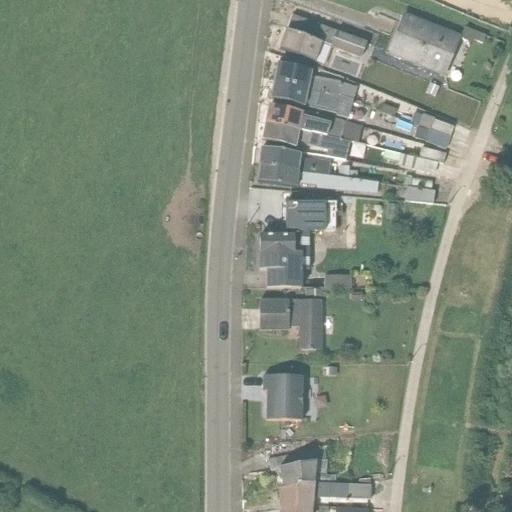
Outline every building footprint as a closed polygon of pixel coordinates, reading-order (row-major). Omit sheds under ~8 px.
[(457,43),(458,40),(400,18),(385,59),(442,81),(457,43)] [(319,48),(319,49),(329,52),(334,36),(289,20),(283,34),(319,48)] [(458,40),(457,43),(469,48),(472,44),(480,47),(483,40),(462,32),(458,40)] [(319,48),(283,34),(276,54),(312,67),(319,49),(319,48)] [(334,36),(329,52),(358,63),(364,47),(334,36)] [(271,85),(306,94),(308,81),(309,76),(274,68),(271,85)] [(308,81),(306,94),(318,96),(334,101),(345,103),(351,105),(354,92),(338,87),(308,81)] [(306,94),(271,85),(268,104),(302,112),(303,106),(306,94)] [(306,94),(303,106),(316,109),(327,112),(336,114),(337,111),(344,113),(345,103),(334,101),(318,96),(306,94)] [(262,127),(297,136),(300,121),(301,117),(266,109),(262,127)] [(416,130),(448,142),(451,131),(432,124),(432,123),(401,111),(397,123),(416,130)] [(301,117),(300,121),(328,129),(324,141),(348,146),(371,152),(380,154),(384,142),(358,135),(360,131),(342,126),(328,122),(302,114),(301,117)] [(300,121),(297,136),(324,141),(328,129),(300,121)] [(297,136),(262,127),(259,145),(293,153),(294,147),(297,136)] [(448,142),(416,130),(412,143),(444,153),(448,142)] [(297,136),(294,147),(306,150),(325,155),(324,161),(328,161),(343,164),(346,151),(370,157),(371,152),(348,146),(324,141),(297,136)] [(400,160),(435,167),(441,169),(444,158),(419,152),(420,151),(404,147),(400,160)] [(256,169),(296,176),(297,163),(298,158),(258,153),(256,169)] [(298,158),(297,163),(328,166),(328,161),(324,161),(311,158),(311,156),(299,153),(298,158)] [(435,167),(400,160),(397,159),(395,170),(432,178),(435,167)] [(296,176),(296,177),(326,180),(328,167),(328,166),(297,163),(296,176)] [(296,176),(256,169),(254,186),(294,193),(295,188),(296,177),(296,176)] [(296,177),(295,188),(315,190),(315,193),(374,198),(375,187),(326,180),(296,177)] [(404,193),(402,206),(431,209),(432,195),(404,191),(404,193)] [(283,238),(256,238),(257,275),(263,275),(263,292),(284,292),(299,292),(299,274),(307,274),(307,235),(332,234),(332,206),(282,207),(283,238)] [(349,279),(322,280),(322,294),(349,294),(349,279)] [(285,329),(286,305),(257,305),(256,336),(285,336),(285,329)] [(286,305),(285,329),(297,329),(297,355),(319,355),(319,305),(297,305),(286,305)] [(264,378),(263,423),(299,424),(300,379),(264,378)] [(314,466),(310,488),(333,488),(335,479),(324,479),(321,451),(264,461),(267,475),(275,473),(314,466)] [(314,466),(275,473),(278,494),(310,488),(314,466)] [(310,488),(278,494),(276,494),(276,511),(297,511),(309,510),(309,502),(310,488)] [(310,488),(309,502),(327,503),(344,503),(350,503),(367,504),(368,489),(356,489),(345,489),(333,488),(310,488)] [(309,510),(308,511),(326,511),(327,503),(309,502),(309,510)] [(366,511),(367,504),(350,503),(350,511),(366,511)]
